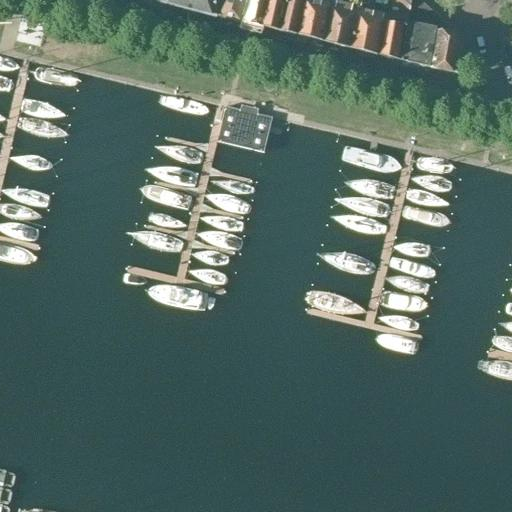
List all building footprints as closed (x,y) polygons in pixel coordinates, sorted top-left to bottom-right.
[(169,0),(169,8),(215,20),(216,0),(169,0)] [(216,0),(215,20),(217,21),(245,27),(248,0),(216,0)] [(248,0),(245,27),(263,31),(266,0),(248,0)] [(266,0),(263,31),(264,31),(264,30),(279,34),(286,0),(266,0)] [(286,0),(279,34),(297,38),(305,0),(286,0)] [(305,0),(297,38),(324,45),(332,4),(329,3),(329,0),(305,0)] [(388,0),(385,17),(409,23),(412,0),(388,0)] [(418,0),(412,0),(409,23),(402,63),(431,69),(433,54),(439,20),(429,9),(418,0)] [(358,10),(332,4),(324,45),(350,51),(358,10)] [(361,5),(359,11),(358,10),(350,51),(378,58),(385,17),(373,14),(374,8),(361,5)] [(409,23),(385,17),(378,58),(378,57),(402,63),(409,23)] [(455,36),(439,20),(433,54),(462,61),(464,45),(460,39),(456,35),(455,36)] [(462,61),(433,54),(431,69),(460,76),(462,61)]
